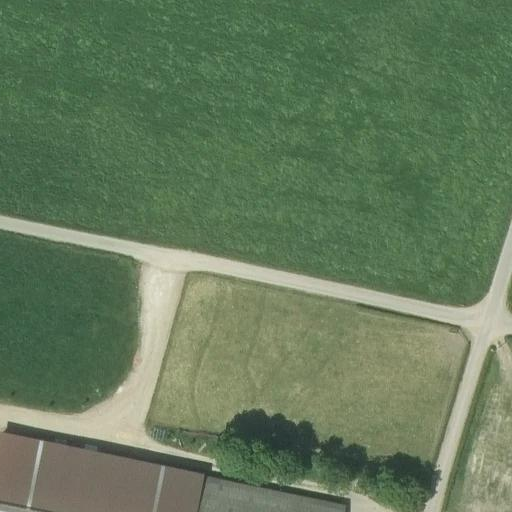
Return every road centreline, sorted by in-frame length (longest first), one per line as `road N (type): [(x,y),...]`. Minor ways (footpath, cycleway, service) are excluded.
road 1 (track): [(511,325),(0,221)]
road 2 (track): [(432,511),(511,245)]
road 3 (track): [(176,465),(136,439),(182,257)]
